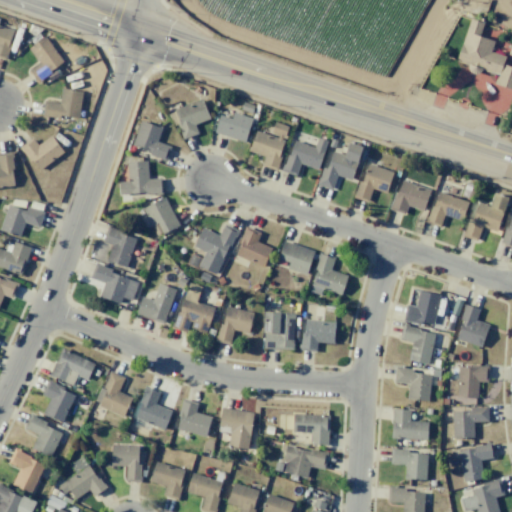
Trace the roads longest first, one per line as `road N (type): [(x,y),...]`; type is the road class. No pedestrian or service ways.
road 1 (secondary): [(511,155),(63,0)]
road 2 (residential): [(143,0),(68,242),(0,397)]
road 3 (residential): [(43,308),(216,375),(361,384)]
road 4 (residential): [(212,180),(511,286)]
road 5 (residential): [(393,247),(367,333),(356,511)]
